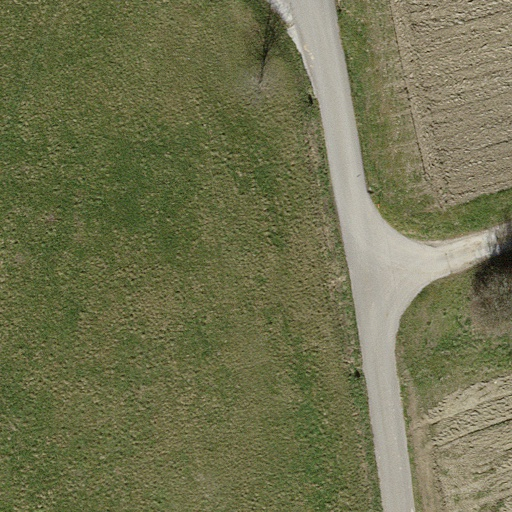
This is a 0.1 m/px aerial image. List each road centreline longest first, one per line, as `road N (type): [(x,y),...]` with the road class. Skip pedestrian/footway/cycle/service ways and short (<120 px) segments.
road 1 (track): [(326,0),(378,275)]
road 2 (track): [(378,275),(404,511)]
road 3 (track): [(378,275),(511,231)]
